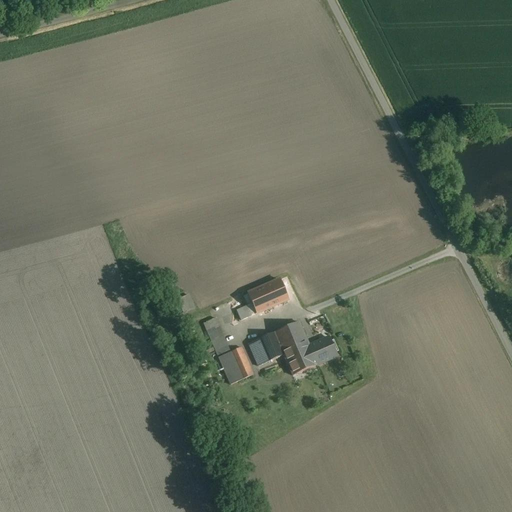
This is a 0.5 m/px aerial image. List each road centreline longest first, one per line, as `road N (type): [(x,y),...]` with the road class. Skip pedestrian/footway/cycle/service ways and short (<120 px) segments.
road 1 (unclassified): [(331,0),(511,354)]
road 2 (unclassified): [(138,0),(0,35)]
